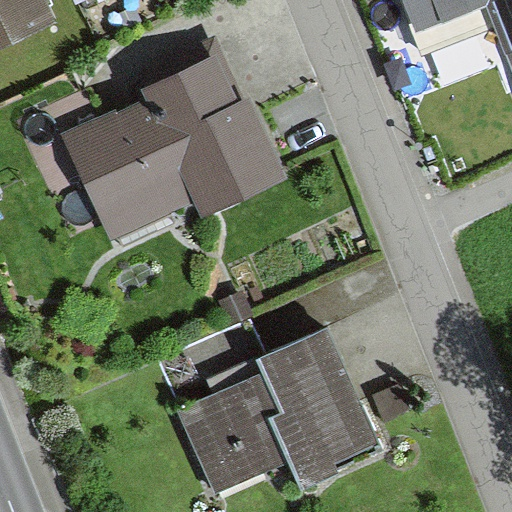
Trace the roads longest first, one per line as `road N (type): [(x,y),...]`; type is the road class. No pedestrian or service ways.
road 1 (residential): [(428,215),(338,0)]
road 2 (residential): [(511,414),(428,215)]
